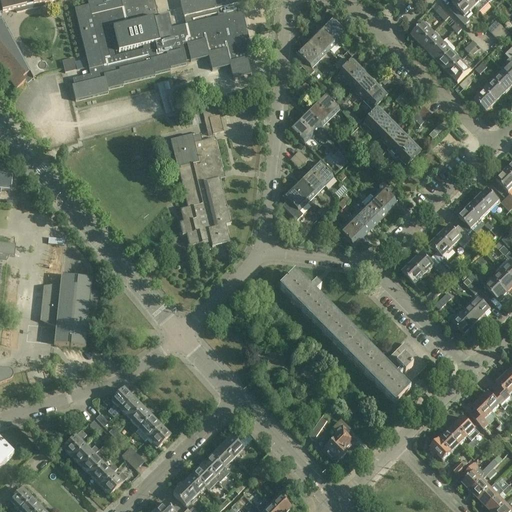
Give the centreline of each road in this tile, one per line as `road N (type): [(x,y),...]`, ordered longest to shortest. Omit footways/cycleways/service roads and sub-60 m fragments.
road 1 (tertiary): [(180,336),(0,120)]
road 2 (residential): [(259,251),(288,0)]
road 3 (residential): [(0,418),(100,386),(180,336)]
road 4 (residential): [(366,266),(491,144)]
road 5 (residential): [(120,511),(236,399)]
road 6 (residential): [(491,144),(383,38)]
road 7 (residential): [(471,366),(366,266)]
road 8 (tertiary): [(334,504),(236,399)]
